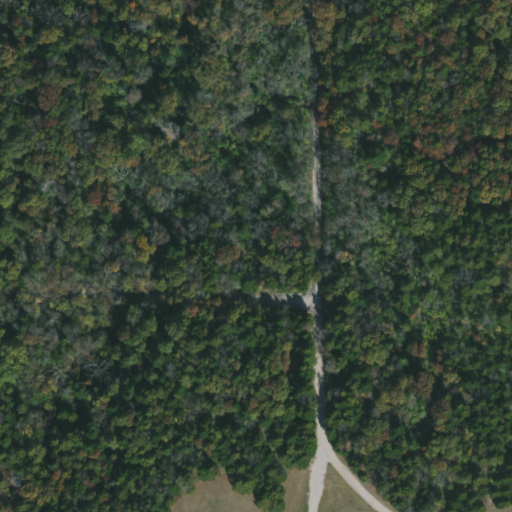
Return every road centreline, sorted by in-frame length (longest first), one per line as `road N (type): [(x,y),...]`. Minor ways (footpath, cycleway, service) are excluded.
road 1 (residential): [(316,299),(0,293)]
road 2 (residential): [(317,0),(323,212),(316,299)]
